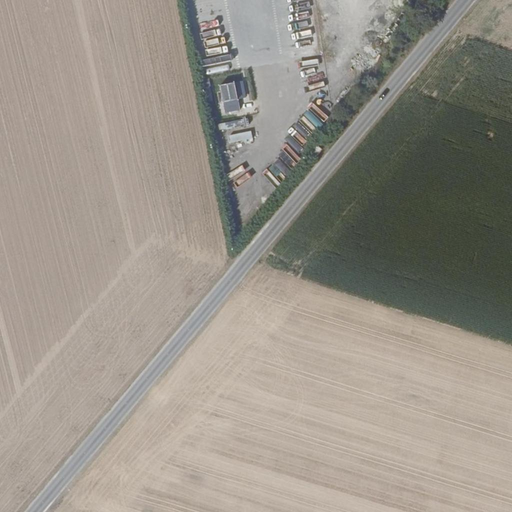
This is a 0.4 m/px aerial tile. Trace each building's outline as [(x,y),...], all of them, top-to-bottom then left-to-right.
[(339,0),(320,0),(324,12),(341,7),(339,0)] [(368,24),(372,17),(358,11),(355,18),(368,24)] [(198,27),(206,76),(225,73),(223,60),(222,60),(216,24),(198,27)] [(382,32),(370,26),(357,51),(374,59),(386,36),(381,33),(382,32)] [(293,34),(296,48),(311,46),(309,32),(293,34)] [(334,47),(330,68),(313,64),(309,78),(307,78),(304,90),(313,92),(315,80),(325,83),(326,80),(342,84),(346,67),(349,67),(352,52),(334,47)] [(295,94),(296,84),(284,82),(282,92),(295,94)] [(221,85),(225,114),(240,112),(236,83),(221,85)] [(301,111),(307,115),(291,140),(304,148),(328,108),(314,99),(309,107),(305,104),(301,111)] [(269,130),(279,139),(298,117),(288,109),(269,130)] [(315,158),(322,149),(315,144),(308,153),(315,158)]
